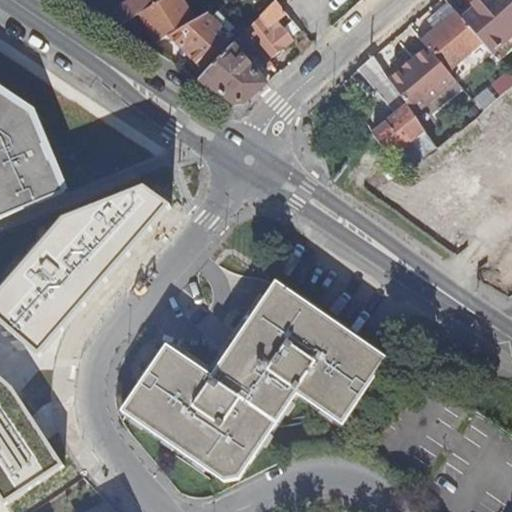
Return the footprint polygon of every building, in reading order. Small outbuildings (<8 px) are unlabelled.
[(140,14),(157,43),(169,36),(195,21),(182,0),(162,0),(159,2),(157,0),(124,0),(112,7),(122,24),(140,14)] [(248,3),(246,0),(231,0),(226,3),(231,12),(248,3)] [(511,2),(510,0),(475,0),(470,5),(474,9),(462,19),(482,42),(491,52),(511,32),(511,2)] [(267,28),(286,14),(278,4),(275,2),(247,30),(271,58),(291,42),(281,30),(273,36),(267,28)] [(462,19),(448,4),(436,15),(443,24),(421,43),(426,48),(447,73),(482,42),(462,19)] [(195,21),(169,36),(201,68),(230,39),(206,14),(195,21)] [(262,61),(267,57),(246,32),(238,40),(249,55),(254,52),(262,61)] [(511,32),(491,52),(498,61),(511,48),(511,32)] [(245,104),(266,86),(249,65),(243,58),(233,45),(198,81),(234,105),(245,104)] [(416,118),(454,81),(447,73),(426,48),(411,60),(413,62),(403,71),(401,69),(389,80),(416,118)] [(243,58),(249,65),(252,62),(246,56),(243,58)] [(421,159),(437,148),(425,134),(384,75),(385,74),(375,60),(364,69),(378,89),(373,93),(377,97),(381,94),(396,116),(373,136),(388,159),(408,144),(421,159)] [(511,77),(507,71),(490,84),(500,96),(511,86),(511,77)] [(487,87),(473,99),(483,111),(497,99),(487,87)] [(0,217),(65,191),(31,112),(0,91),(0,217)] [(146,188),(63,221),(0,292),(0,322),(41,353),(170,208),(146,188)] [(206,470),(225,482),(240,479),(263,445),(266,446),(273,435),(271,434),(285,413),(287,414),(295,403),(292,401),(298,394),(321,410),(319,412),(331,420),(332,417),(343,425),(388,358),(377,351),(379,348),(368,341),(366,343),(347,330),(348,327),(337,320),(335,322),(316,309),(317,307),(306,299),(305,302),(277,283),(269,295),(246,328),(253,333),(231,367),(224,362),(213,377),(167,347),(122,414),(133,421),(132,424),(143,431),(144,429),(164,442),(162,444),(174,452),(175,449),(195,462),(193,465),(204,472),(206,470)] [(233,348),(224,362),(231,367),(253,333),(246,328),(233,348)] [(13,391),(0,378),(0,496),(5,503),(61,467),(13,391)] [(114,511),(109,501),(84,511),(114,511)]
